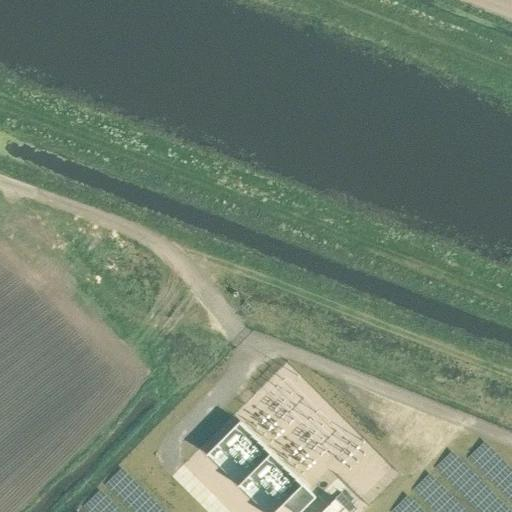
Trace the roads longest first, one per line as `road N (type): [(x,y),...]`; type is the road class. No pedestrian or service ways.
road 1 (track): [(0,179),(169,249),(241,336),(258,345),(511,444)]
road 2 (track): [(172,456),(179,431),(258,345)]
